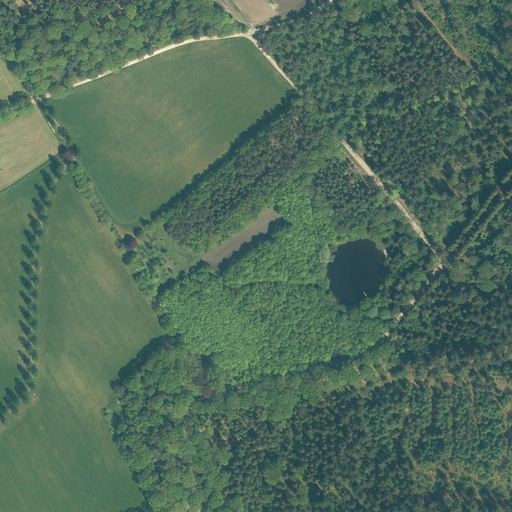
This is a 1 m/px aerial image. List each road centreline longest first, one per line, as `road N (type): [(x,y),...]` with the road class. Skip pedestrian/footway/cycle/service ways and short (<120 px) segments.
road 1 (track): [(0,115),(185,41),(251,32),(511,337)]
road 2 (track): [(511,178),(372,350),(208,393),(191,406),(184,428),(199,511)]
road 3 (track): [(0,421),(29,387),(37,237),(54,181),(74,158),(40,98)]
road 4 (track): [(308,369),(329,423),(330,511)]
